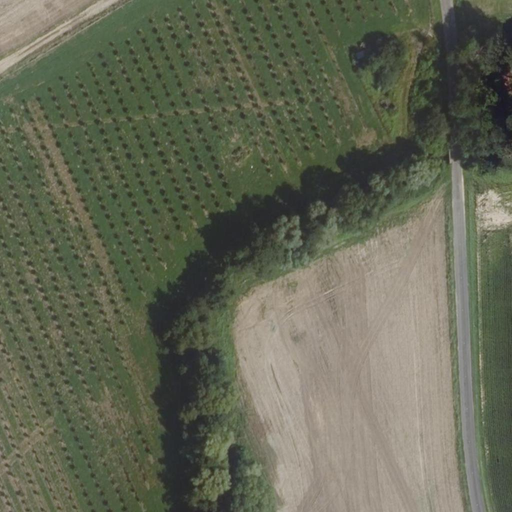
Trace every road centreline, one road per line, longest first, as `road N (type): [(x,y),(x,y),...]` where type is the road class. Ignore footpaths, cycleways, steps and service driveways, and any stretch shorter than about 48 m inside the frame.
road 1 (tertiary): [(445,0),(477,511)]
road 2 (track): [(0,68),(111,0)]
